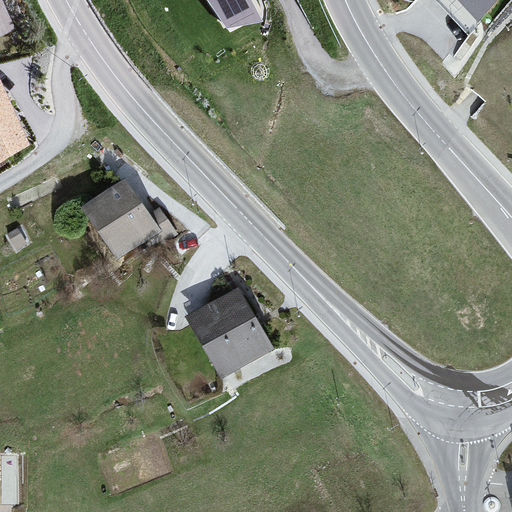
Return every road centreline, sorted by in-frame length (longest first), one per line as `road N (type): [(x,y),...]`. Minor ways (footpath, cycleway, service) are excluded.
road 1 (tertiary): [(461,401),(428,393),(378,352),(169,136),(68,0)]
road 2 (tertiary): [(511,218),(406,98),(345,0)]
road 3 (unknown): [(74,10),(58,128),(35,163),(0,185)]
